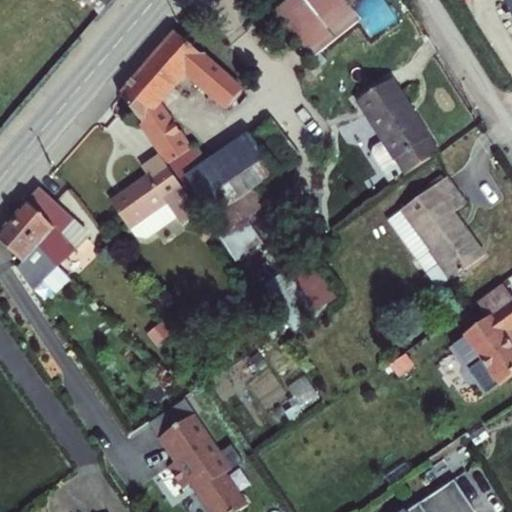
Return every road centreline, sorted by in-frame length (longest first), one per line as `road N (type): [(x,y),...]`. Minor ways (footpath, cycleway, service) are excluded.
road 1 (tertiary): [(153,0),(0,177)]
road 2 (unclassified): [(427,0),(511,130)]
